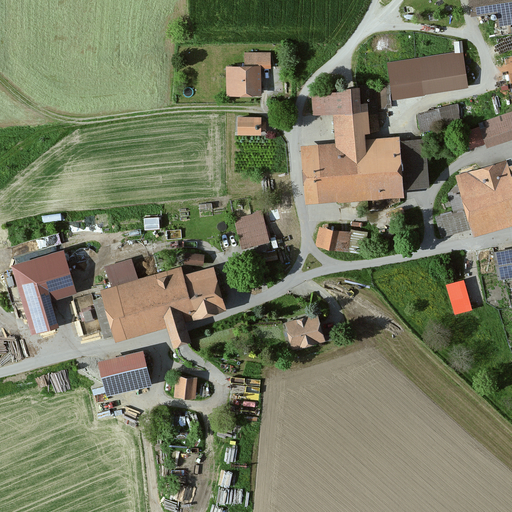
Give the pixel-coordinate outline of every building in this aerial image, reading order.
[(511,0),(468,0),(472,18),(496,14),(499,27),(511,24),(511,0)] [(388,62),(394,96),(469,84),(463,50),(388,62)] [(245,64),(226,64),(227,94),(262,93),(261,67),(270,67),(270,51),(245,51),(245,64)] [(336,145),(303,148),(307,205),(405,198),(405,190),(431,188),(427,141),(400,143),(400,139),(367,141),(366,135),(380,134),(379,116),(370,117),(369,105),(362,105),(361,89),(343,90),(343,93),(312,95),(314,117),(334,116),(336,145)] [(456,107),(418,115),(422,131),(459,123),(456,107)] [(511,112),(479,124),(487,147),(511,138),(511,112)] [(238,136),(262,136),(262,132),(266,132),(267,123),(261,123),(261,119),(238,119),(238,136)] [(473,230),(476,238),(511,227),(511,177),(507,162),(456,177),(465,210),(435,219),(441,239),(473,230)] [(260,214),(234,222),(243,250),(269,243),(260,214)] [(160,215),(145,216),(145,228),(160,228),(160,215)] [(351,234),(321,229),(318,247),(366,255),(370,233),(351,230),(351,234)] [(19,254),(21,261),(64,247),(59,232),(42,237),(45,246),(19,254)] [(511,248),(493,253),(499,282),(511,279),(511,248)] [(58,327),(52,302),(76,295),(65,251),(13,265),(31,334),(58,327)] [(132,260),(105,268),(111,288),(101,291),(117,343),(168,327),(170,333),(174,347),(192,342),(188,327),(186,322),(228,309),(215,267),(185,276),(182,267),(138,280),(132,260)] [(452,312),(472,309),(467,278),(448,280),(452,312)] [(317,315),(286,323),(293,348),(323,341),(317,315)] [(141,353),(100,364),(107,395),(149,384),(141,353)] [(196,380),(177,378),(175,396),(194,398),(196,380)] [(200,483),(201,452),(180,451),(179,483),(200,483)]
